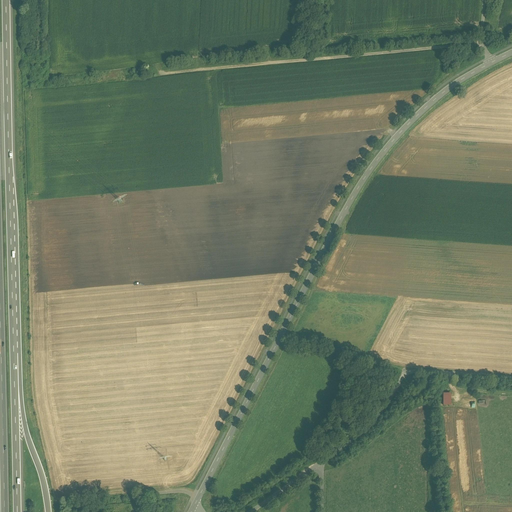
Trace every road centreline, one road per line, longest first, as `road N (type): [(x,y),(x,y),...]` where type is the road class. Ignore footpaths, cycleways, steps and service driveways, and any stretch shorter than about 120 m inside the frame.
road 1 (tertiary): [(191,511),(375,161),(431,102),(492,61)]
road 2 (motorway): [(19,511),(8,0)]
